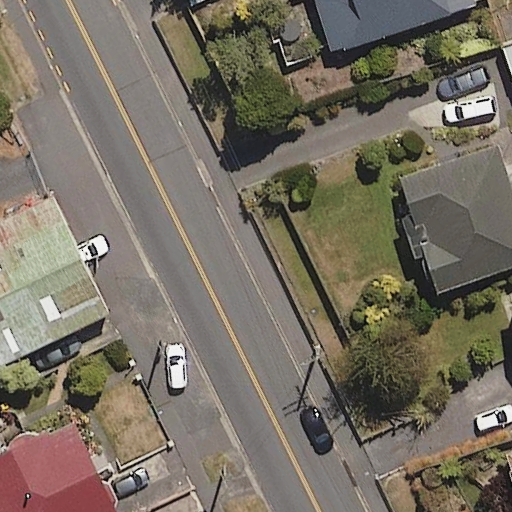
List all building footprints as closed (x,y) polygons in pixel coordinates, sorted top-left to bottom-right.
[(481,2),(479,0),(316,0),(334,51),(481,2)] [(511,44),(498,49),(511,91),(511,44)] [(346,51),(299,75),(314,103),(361,79),(346,51)] [(511,266),(511,138),(402,173),(439,289),(511,266)] [(51,186),(0,210),(0,358),(110,305),(51,186)] [(105,511),(119,506),(72,406),(4,438),(0,429),(0,511),(105,511)]
